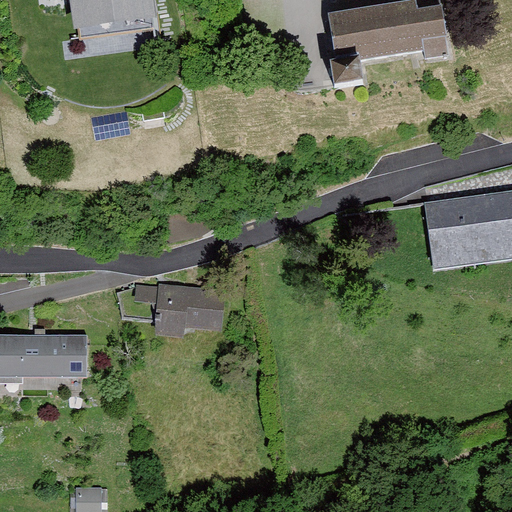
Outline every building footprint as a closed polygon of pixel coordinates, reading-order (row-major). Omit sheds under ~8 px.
[(155,0),(70,0),(75,32),(158,20),(155,0)] [(428,1),(336,15),(348,88),(349,100),(377,96),(373,70),(457,57),(450,11),(430,14),(428,1)] [(511,194),(430,205),(440,280),(511,271),(511,194)] [(231,332),(234,290),(163,285),(160,338),(197,341),(198,330),(231,332)] [(90,338),(0,338),(0,384),(90,384),(90,338)] [(108,511),(109,492),(75,491),(74,511),(108,511)]
